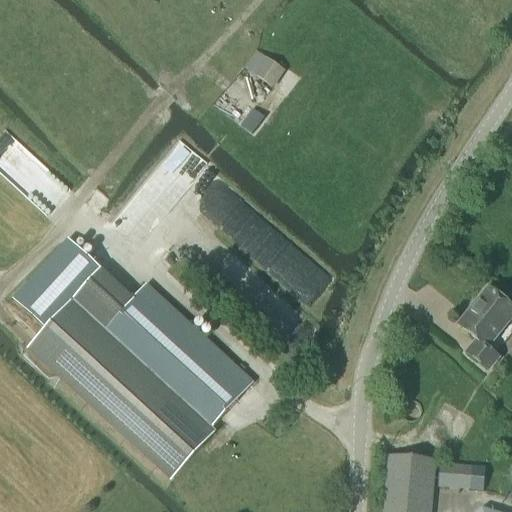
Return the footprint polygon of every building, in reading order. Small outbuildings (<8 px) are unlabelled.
[(271,88),(283,72),(256,51),(244,68),(271,88)] [(250,135),(262,118),(251,110),(238,126),(250,135)] [(43,331),(98,271),(66,241),(11,301),(43,331)] [(212,426),(251,383),(146,286),(106,328),(96,318),(52,365),(174,479),(218,432),(212,426)] [(488,349),(511,320),(511,308),(489,290),(479,302),(481,305),(474,314),(471,311),(459,326),(477,342),(467,354),(489,372),(500,359),(488,349)] [(429,511),(433,462),(388,458),(383,511),(429,511)] [(480,492),(483,469),(439,465),(437,488),(480,492)]
